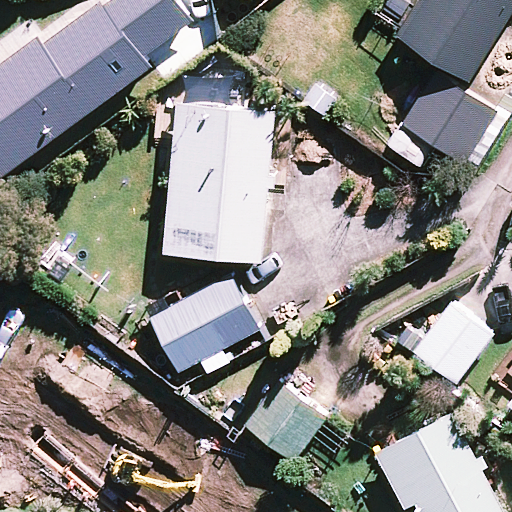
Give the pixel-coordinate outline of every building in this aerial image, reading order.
[(0,64),(0,166),(5,173),(154,63),(147,53),(196,17),(182,0),(108,0),(106,2),(105,0),(101,0),(46,41),(41,34),(0,64)] [(511,9),(511,0),(419,0),(399,32),(472,76),(511,9)] [(499,107),(437,67),(403,120),(464,160),(499,107)] [(279,109),(180,100),(167,250),(265,259),(272,184),(279,185),(280,168),(274,168),(279,109)] [(434,144),(400,122),(387,141),(421,163),(434,144)] [(264,324),(234,270),(152,315),(181,369),(264,324)] [(497,331),(455,299),(417,348),(459,380),(497,331)] [(331,416),(282,376),(247,419),(295,459),(331,416)] [(480,453),(454,407),(378,450),(408,505),(417,500),(423,511),(511,511),(511,510),(486,465),(491,462),(485,451),(480,453)]
